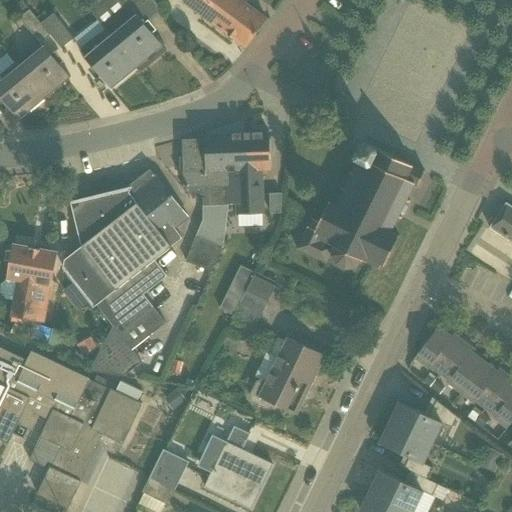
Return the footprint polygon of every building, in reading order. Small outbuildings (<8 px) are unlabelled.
[(23,15),(30,10),(22,0),(15,6),(23,15)] [(99,0),(89,8),(111,35),(138,68),(136,65),(151,53),(153,56),(164,47),(132,8),(141,0),(99,0)] [(183,0),(184,0),(247,47),(267,20),(246,4),(247,1),(246,0),(183,0)] [(40,44),(50,35),(41,24),(30,10),(23,15),(19,19),(40,44)] [(74,39),(54,14),(41,24),(50,35),(61,49),(74,39)] [(138,68),(111,35),(85,57),(112,89),(138,68)] [(18,67),(44,99),(45,99),(44,97),(58,85),(60,87),(71,78),(59,64),(43,46),(18,67)] [(18,67),(0,81),(0,97),(19,121),(44,99),(18,67)] [(271,170),(269,133),(227,134),(228,186),(228,204),(229,204),(235,204),(236,214),(239,214),(263,213),(265,213),(264,171),(271,170)] [(207,140),(184,141),(185,187),(186,187),(186,194),(203,193),(203,206),(218,205),(216,215),(215,224),(226,224),(227,216),(229,204),(228,204),(228,186),(227,134),(206,135),(207,140)] [(363,260),(368,262),(380,268),(382,264),(385,265),(399,236),(391,232),(395,225),(399,218),(402,219),(403,217),(402,217),(403,217),(405,214),(409,207),(409,204),(409,203),(410,201),(407,199),(414,185),(418,186),(425,172),(364,142),(359,156),(357,156),(358,164),(354,173),(351,172),(350,174),(349,174),(347,177),(343,184),(343,188),(342,190),(345,191),(338,206),(330,202),(320,222),(311,218),(311,219),(312,219),(305,234),(297,250),(298,250),(299,251),(299,249),(326,262),(330,256),(332,256),(337,264),(346,269),(356,267),(363,260)] [(189,218),(150,170),(116,196),(113,192),(72,202),(82,245),(65,259),(63,268),(69,276),(89,301),(94,307),(97,304),(131,349),(166,323),(144,294),(167,276),(155,260),(182,238),(176,229),(189,218)] [(281,213),(282,193),(269,194),(270,214),(281,213)] [(499,214),(490,228),(511,242),(511,206),(507,203),(504,207),(500,204),(496,211),(499,214)] [(212,272),(221,250),(224,243),(197,232),(186,261),(212,272)] [(14,245),(11,264),(8,279),(2,283),(0,293),(4,299),(13,300),(10,317),(36,323),(43,285),(50,287),(57,252),(14,245)] [(89,301),(69,276),(60,283),(80,309),(89,301)] [(236,312),(243,299),(228,292),(220,309),(225,311),(230,314),(234,316),(236,312)] [(243,299),(236,312),(234,316),(256,327),(267,304),(245,294),(243,299)] [(415,358),(430,369),(432,366),(440,373),(464,342),(459,338),(457,341),(449,335),(439,327),(415,358)] [(97,347),(91,337),(77,345),(82,355),(97,347)] [(264,380),(257,382),(251,396),(252,401),(267,408),(272,406),(274,403),(287,409),(301,380),(312,385),(326,356),(288,338),(286,341),(280,338),(271,355),(278,358),(267,381),(264,380)] [(464,342),(440,373),(450,380),(448,382),(462,392),(485,362),(467,349),(470,346),(464,342)] [(47,475),(38,494),(68,509),(81,481),(78,480),(84,467),(87,469),(97,447),(95,446),(101,434),(123,444),(142,404),(138,402),(143,393),(121,381),(116,391),(113,390),(111,389),(111,390),(89,380),(90,379),(32,351),(28,360),(4,350),(0,347),(0,439),(9,444),(18,423),(33,430),(40,415),(49,420),(30,460),(49,470),(47,475)] [(170,372),(180,375),(183,362),(174,360),(170,372)] [(485,362),(462,392),(476,403),(478,400),(487,407),(510,377),(505,373),(503,376),(485,362)] [(424,382),(429,387),(434,381),(429,377),(424,382)] [(511,422),(511,378),(510,377),(487,407),(496,415),(494,417),(508,428),(511,422)] [(429,387),(439,395),(445,389),(436,381),(435,382),(434,381),(429,387)] [(187,401),(186,400),(178,389),(164,399),(173,411),(187,401)] [(452,428),(457,417),(437,401),(429,416),(400,402),(390,423),(432,443),(442,423),(452,428)] [(475,422),(482,412),(475,407),(468,417),(475,422)] [(490,419),(483,413),(476,422),(483,428),(490,419)] [(390,423),(381,443),(410,457),(404,469),(415,474),(427,479),(433,468),(423,463),(432,443),(390,423)] [(273,464),(228,442),(205,487),(236,502),(243,487),(258,495),(273,464)] [(189,462),(164,450),(150,478),(175,490),(189,462)] [(410,485),(381,471),(371,491),(413,511),(423,491),(433,496),(438,484),(427,479),(415,474),(410,485)] [(143,492),(168,505),(175,490),(150,478),(143,492)] [(412,511),(413,511),(371,491),(361,511),(412,511)]
